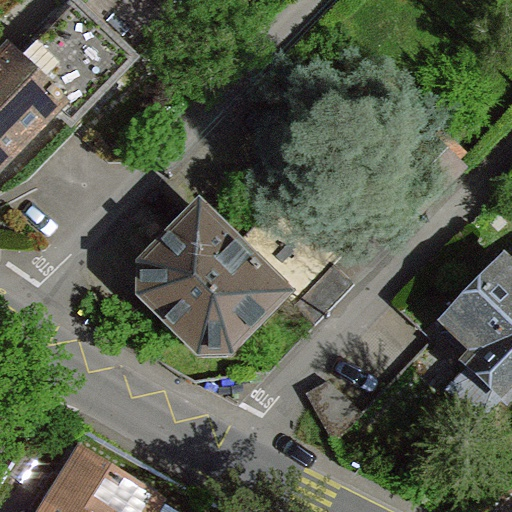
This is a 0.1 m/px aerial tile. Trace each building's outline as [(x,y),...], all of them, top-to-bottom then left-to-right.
[(11,57),(0,68),(0,170),(60,108),(74,123),(135,60),(78,6),(20,64),(11,57)] [(469,171),(430,132),(384,178),(401,195),(424,217),(469,171)] [(218,229),(202,212),(146,268),(146,299),(199,352),(231,354),(287,296),(218,229)] [(337,266),(297,307),(317,327),(358,287),(337,266)] [(511,273),(507,269),(453,324),(484,354),(473,363),(509,398),(511,394),(511,273)] [(86,453),(49,511),(156,511),(162,503),(86,453)] [(168,511),(195,511),(196,511),(175,500),(168,511)]
